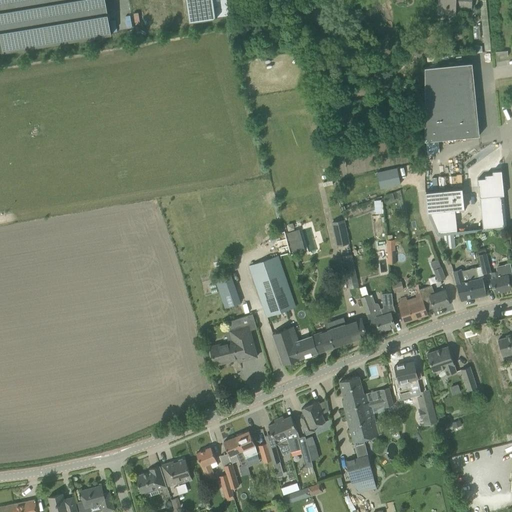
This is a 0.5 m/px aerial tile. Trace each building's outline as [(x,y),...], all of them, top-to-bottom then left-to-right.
[(0,0),(0,43),(1,52),(111,34),(105,0),(0,0)] [(186,0),(189,20),(228,14),(229,14),(227,0),(186,0)] [(437,0),(438,13),(455,14),(456,8),(471,8),(471,0),(437,0)] [(472,63),(424,68),(425,141),(479,135),(478,133),(471,66),(472,63)] [(410,165),(412,173),(421,172),(419,163),(410,165)] [(396,168),(377,172),(380,188),(400,184),(396,168)] [(485,178),(477,179),(479,197),(503,195),(501,171),(492,172),(493,175),(485,175),(485,178)] [(380,191),(382,196),(392,192),(390,187),(380,191)] [(464,208),(462,188),(425,192),(427,212),(464,208)] [(373,200),(375,214),(382,213),(380,200),(373,200)] [(331,222),(336,246),(349,243),(344,219),(331,222)] [(386,240),(387,264),(396,264),(395,245),(399,245),(398,239),(386,240)] [(341,256),(348,289),(358,287),(351,254),(341,256)] [(478,256),(482,273),(490,271),(486,254),(478,256)] [(248,266),(266,317),(296,307),(278,255),(248,266)] [(445,278),(441,267),(438,260),(430,263),(433,270),(437,281),(445,278)] [(498,272),(491,273),(492,279),(495,292),(511,289),(508,276),(510,275),(511,274),(511,272),(510,266),(510,263),(505,264),(505,265),(497,267),(498,272)] [(461,271),(461,270),(453,272),(460,300),(486,294),(482,278),(478,279),(475,268),(461,271)] [(230,272),(214,278),(224,308),(226,308),(240,303),(230,272)] [(391,284),(394,293),(404,290),(401,281),(391,284)] [(419,289),(420,293),(422,300),(423,300),(425,307),(433,305),(434,309),(449,304),(444,290),(434,293),(431,285),(419,289)] [(375,318),(376,321),(379,331),(395,326),(390,314),(395,312),(393,305),(391,293),(381,294),(383,308),(380,308),(382,315),(375,318)] [(420,293),(415,294),(416,297),(407,300),(405,296),(398,299),(399,302),(397,303),(404,323),(428,315),(425,307),(423,300),(422,300),(420,293)] [(361,298),(366,313),(374,311),(368,296),(361,298)] [(210,346),(212,355),(215,365),(238,359),(238,361),(257,356),(249,330),(257,328),(252,314),(228,322),(230,329),(228,330),(231,340),(210,346)] [(326,329),(313,334),(316,342),(319,352),(366,335),(363,326),(360,318),(345,323),(344,321),(343,318),(324,324),(325,327),(326,329)] [(272,334),(282,364),(317,352),(312,336),(299,340),(294,326),(272,334)] [(506,337),(498,340),(502,357),(511,353),(511,334),(506,336),(506,337)] [(443,369),(446,375),(456,372),(448,346),(427,354),(433,372),(443,369)] [(409,359),(391,366),(395,378),(393,379),(399,399),(420,392),(409,359)] [(460,369),(467,391),(477,388),(470,366),(460,369)] [(371,406),(383,403),(384,407),(393,405),(391,396),(382,399),(382,398),(368,402),(366,393),(363,394),(359,376),(339,381),(344,399),(342,400),(344,409),(353,442),(379,435),(371,406)] [(380,389),(382,398),(382,399),(391,396),(388,387),(380,389)] [(421,409),(418,410),(421,419),(423,418),(425,425),(437,422),(431,401),(421,403),(423,409),(421,409)] [(298,416),(306,435),(315,431),(313,427),(325,421),(322,414),(323,413),(320,406),(318,407),(316,402),(301,408),(303,413),(298,416)] [(288,444),(290,452),(300,449),(305,468),(312,466),(305,436),(299,438),(297,431),(291,416),(284,419),(283,416),(279,418),(287,436),(288,444)] [(264,435),(272,463),(280,461),(275,445),(276,444),(278,445),(281,444),(285,445),(288,444),(287,436),(279,418),(274,420),(275,422),(268,425),(271,433),(264,435)] [(451,423),(454,432),(462,429),(459,420),(451,423)] [(237,436),(236,436),(242,451),(245,459),(257,453),(255,445),(249,431),(243,433),(242,432),(236,434),(237,436)] [(230,439),(223,442),(229,456),(235,453),(241,466),(239,466),(241,475),(249,472),(248,467),(247,464),(245,459),(242,451),(236,436),(235,437),(233,436),(230,437),(230,439)] [(271,461),(266,443),(258,446),(263,463),(271,461)] [(210,447),(196,453),(205,475),(213,471),(210,463),(216,461),(210,447)] [(346,461),(352,482),(374,477),(368,455),(346,461)] [(190,477),(185,459),(184,460),(182,458),(178,460),(178,462),(170,464),(169,462),(161,465),(168,486),(177,483),(178,484),(182,483),(183,481),(183,479),(190,477)] [(283,471),(280,461),(272,463),(275,473),(283,471)] [(223,465),(225,474),(226,474),(231,488),(239,486),(232,463),(223,465)] [(136,476),(142,495),(166,487),(160,466),(149,469),(150,471),(136,476)] [(226,474),(225,474),(218,476),(225,497),(233,495),(231,488),(226,474)] [(297,482),(281,488),(283,495),(299,489),(297,482)] [(307,487),(310,496),(323,491),(320,482),(307,487)] [(83,500),(77,502),(79,511),(89,511),(90,511),(90,510),(89,506),(100,503),(102,511),(105,511),(114,510),(109,491),(103,493),(101,485),(80,490),(83,500)] [(284,496),(287,504),(296,501),(293,492),(284,496)] [(50,506),(49,506),(50,511),(63,511),(65,511),(76,511),(73,497),(64,499),(62,493),(48,497),(50,506)] [(179,511),(178,507),(180,506),(178,498),(170,500),(173,511),(179,511)] [(37,511),(35,499),(12,504),(14,511),(37,511)]
